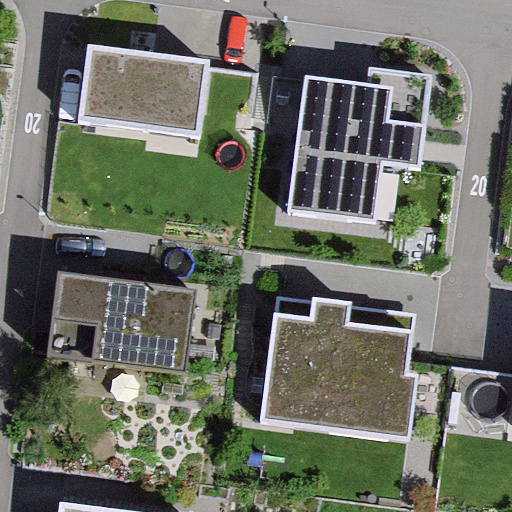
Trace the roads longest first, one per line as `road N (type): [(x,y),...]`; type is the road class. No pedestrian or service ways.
road 1 (residential): [(43,0),(0,343)]
road 2 (residential): [(501,17),(458,343)]
road 3 (residential): [(501,17),(379,0)]
